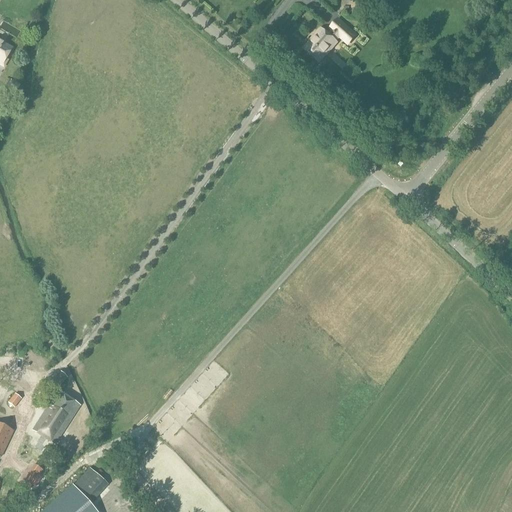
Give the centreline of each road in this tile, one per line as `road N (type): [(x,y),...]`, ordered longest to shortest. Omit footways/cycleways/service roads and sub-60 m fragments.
road 1 (unclassified): [(405,198),(176,0)]
road 2 (unclassified): [(405,198),(511,67)]
road 3 (unclassified): [(511,285),(405,198)]
